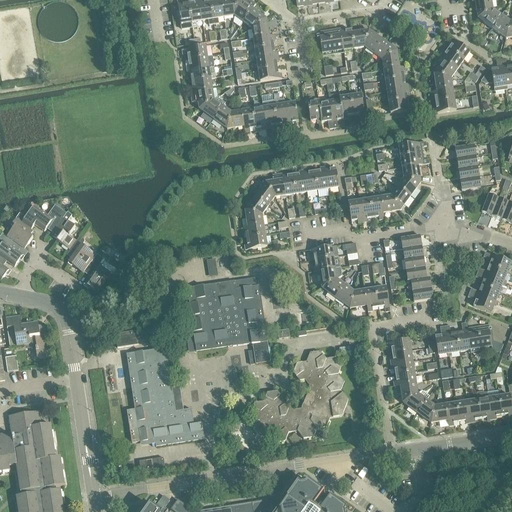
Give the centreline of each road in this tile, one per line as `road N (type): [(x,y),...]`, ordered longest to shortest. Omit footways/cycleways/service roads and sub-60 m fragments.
road 1 (residential): [(92,494),(389,449)]
road 2 (tertiary): [(92,494),(69,331),(61,312),(22,297)]
road 3 (residential): [(389,449),(373,328),(424,320)]
road 4 (residential): [(440,226),(306,235)]
